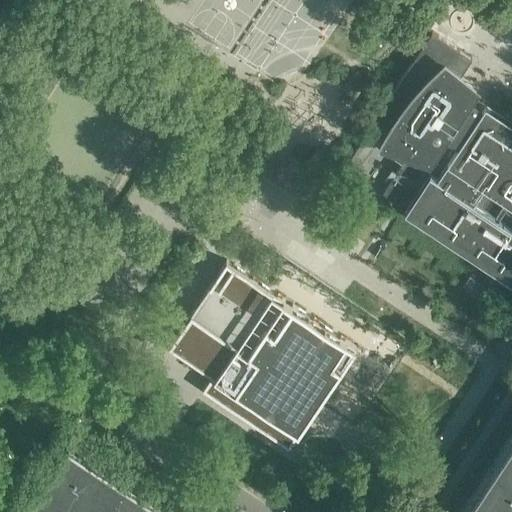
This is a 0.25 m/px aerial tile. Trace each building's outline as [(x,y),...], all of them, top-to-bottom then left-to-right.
[(481,256),(479,259),(506,276),(511,266),(511,126),(470,98),(477,87),(461,75),(473,57),(432,31),(380,110),(395,120),(383,142),(387,143),(383,148),(403,161),(384,191),(481,256)] [(219,272),(170,345),(213,374),(203,388),(285,443),(290,446),(319,402),(357,347),(276,293),(234,264),(227,260),(219,272)] [(470,275),(462,287),(482,301),(490,289),(470,275)] [(84,511),(86,509),(90,511),(124,511),(137,493),(74,452),(34,511),(84,511)] [(511,511),(511,456),(474,511),(511,511)]
